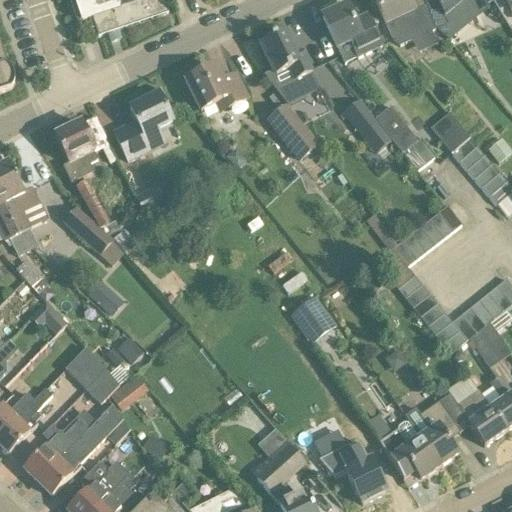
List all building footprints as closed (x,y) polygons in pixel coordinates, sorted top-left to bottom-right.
[(119,11),(115,0),(68,0),(77,26),(92,21),(119,11)] [(126,0),(115,0),(119,11),(92,21),(98,40),(109,36),(117,33),(168,16),(162,0),(148,0),(129,7),(126,0)] [(432,35),(435,34),(426,15),(417,19),(407,0),(373,0),(386,28),(387,27),(393,42),(400,49),(412,44),(417,55),(436,46),(432,35)] [(473,17),(468,3),(466,0),(419,0),(426,15),(435,34),(447,28),(473,17)] [(511,0),(503,0),(510,14),(511,12),(511,0)] [(368,19),(354,25),(347,10),(322,21),(337,52),(338,51),(343,62),(355,57),(357,62),(383,50),(368,19)] [(273,74),(264,79),(287,108),(317,93),(301,56),(297,57),(286,36),(260,48),(273,74)] [(0,96),(11,93),(10,92),(7,93),(0,71),(0,69),(3,69),(2,66),(1,66),(2,68),(0,68),(0,96)] [(201,115),(215,109),(219,118),(229,113),(228,112),(246,103),(233,81),(222,86),(215,71),(186,85),(201,115)] [(145,140),(172,127),(158,98),(130,112),(136,126),(114,137),(127,165),(151,154),(145,140)] [(378,130),(358,105),(344,116),(364,141),(378,130)] [(394,115),(390,110),(375,123),(399,154),(415,142),(394,115)] [(300,165),(318,151),(313,144),(287,112),(268,125),(300,165)] [(68,167),(63,169),(72,185),(87,177),(87,179),(94,176),(89,167),(98,163),(94,156),(109,149),(95,122),(81,129),(80,127),(78,128),(77,128),(77,127),(66,132),(67,134),(55,139),(68,167)] [(451,158),(470,142),(459,130),(441,145),(451,158)] [(435,161),(421,142),(412,149),(426,168),(435,161)] [(459,166),(477,151),(470,142),(451,158),(459,166)] [(426,168),(412,149),(403,156),(417,175),(426,168)] [(466,175),(485,159),(477,151),(459,166),(466,175)] [(474,184),(492,168),(485,159),(466,175),(474,184)] [(21,239),(28,254),(39,249),(30,232),(31,232),(16,203),(23,198),(8,167),(5,168),(2,167),(0,168),(0,203),(19,240),(21,239)] [(481,192),(499,177),(492,168),(474,184),(481,192)] [(489,201),(507,186),(499,177),(481,192),(489,201)] [(77,191),(101,233),(106,230),(109,235),(119,231),(116,225),(110,227),(86,186),(77,191)] [(511,197),(511,196),(511,191),(507,186),(489,201),(496,210),(511,197)] [(138,204),(144,217),(163,209),(157,196),(138,204)] [(18,259),(28,254),(21,239),(19,240),(0,203),(0,235),(5,245),(9,243),(18,259)] [(462,229),(447,210),(438,217),(453,236),(462,229)] [(124,256),(77,213),(64,228),(111,271),(124,256)] [(453,236),(438,217),(429,224),(444,243),(453,236)] [(396,248),(373,219),(366,225),(388,253),(396,248)] [(444,243),(429,224),(420,231),(435,250),(444,243)] [(435,250),(420,231),(411,238),(426,257),(435,250)] [(426,257),(411,238),(402,245),(417,264),(422,260),(426,257)] [(417,264),(402,245),(393,253),(408,271),(417,264)] [(415,281),(408,271),(393,253),(375,266),(377,268),(390,285),(398,295),(415,281)] [(49,289),(27,263),(15,273),(32,292),(32,291),(39,297),(49,289)] [(388,286),(373,266),(363,275),(377,294),(388,286)] [(405,304),(423,290),(415,281),(398,295),(405,304)] [(511,309),(511,291),(506,283),(497,291),(511,309)] [(124,307),(100,286),(88,300),(111,321),(124,307)] [(413,313),(430,299),(423,290),(405,304),(410,310),(413,313)] [(511,309),(497,291),(488,298),(503,316),(511,309)] [(503,316),(488,298),(479,305),(494,324),(503,316)] [(420,322),(437,308),(430,299),(413,313),(420,322)] [(305,338),(329,321),(317,303),(292,320),(305,338)] [(494,324),(479,305),(470,312),(485,331),(494,324)] [(427,331),(444,317),(437,308),(420,322),(427,331)] [(46,309),(37,318),(31,323),(40,332),(55,319),(46,309)] [(485,331),(470,312),(461,319),(476,338),(485,331)] [(467,345),(452,326),(444,317),(427,331),(450,359),(467,345)] [(480,337),(481,338),(500,366),(511,358),(496,336),(511,324),(507,317),(480,337)] [(476,338),(461,319),(452,326),(467,345),(476,338)] [(500,366),(481,338),(471,346),(489,373),(500,366)] [(144,359),(134,348),(122,358),(133,370),(144,359)] [(5,349),(0,354),(0,382),(6,376),(5,362),(11,356),(5,349)] [(87,395),(106,376),(86,353),(65,374),(87,395)] [(106,360),(117,371),(124,364),(113,353),(106,360)] [(464,360),(461,356),(456,357),(454,362),(458,366),(462,365),(464,360)] [(360,358),(351,361),(360,388),(369,385),(360,358)] [(106,376),(87,395),(100,408),(119,390),(106,376)] [(490,388),(501,404),(490,412),(506,435),(511,431),(511,396),(501,381),(490,388)] [(46,392),(34,405),(0,439),(0,449),(9,459),(38,429),(31,422),(41,412),(42,411),(53,400),(46,392)] [(449,418),(462,436),(470,430),(484,450),(506,435),(490,412),(478,395),(457,409),(450,398),(439,405),(449,418)] [(0,439),(34,405),(28,399),(8,418),(1,410),(0,410),(0,439)] [(406,419),(410,426),(409,426),(407,426),(439,472),(459,458),(449,444),(462,436),(449,418),(439,405),(438,406),(439,407),(421,418),(417,412),(406,419)] [(88,434),(77,446),(90,458),(107,442),(123,425),(112,410),(95,427),(88,434)] [(77,446),(88,434),(79,425),(66,439),(57,439),(24,473),(38,486),(66,457),(73,449),(77,446)] [(439,472),(407,426),(405,426),(398,430),(398,434),(379,447),(400,479),(410,472),(420,485),(439,472)] [(143,452),(159,462),(168,449),(151,439),(143,452)] [(279,508),(280,511),(311,511),(305,497),(295,502),(283,488),(306,468),(286,445),(250,476),(279,508)] [(350,479),(373,508),(395,491),(372,461),(368,464),(356,448),(323,474),(340,486),(350,479)] [(52,500),(81,470),(66,457),(38,486),(52,500)] [(96,511),(127,481),(113,469),(93,491),(91,489),(68,511),(96,511)] [(128,480),(127,481),(96,511),(118,511),(138,490),(128,480)] [(174,495),(185,510),(195,501),(182,487),(174,495)] [(249,511),(234,493),(194,511),(249,511)] [(186,511),(185,510),(174,495),(162,508),(153,499),(149,503),(148,502),(138,511),(186,511)]
